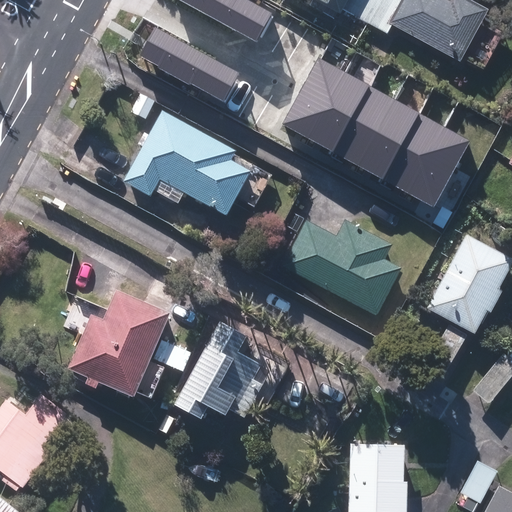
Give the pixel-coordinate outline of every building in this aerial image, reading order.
[(272,12),(249,0),(180,0),(255,41),(272,12)] [(313,0),(324,6),(326,3),(340,11),(346,0),(313,0)] [(450,0),(403,0),(391,22),(460,61),(488,13),(466,0),(453,0),(452,1),(450,0)] [(238,74),(155,28),(140,55),(223,101),(238,74)] [(345,73),(318,58),(282,124),(308,139),(345,73)] [(370,87),(345,73),(308,139),(334,153),(370,87)] [(395,101),(370,87),(334,153),(359,167),(395,101)] [(419,114),(395,101),(359,167),(383,180),(419,114)] [(230,153),(159,114),(121,183),(149,199),(158,182),(222,218),(246,176),(225,164),(230,153)] [(445,128),(419,114),(383,180),(408,194),(445,128)] [(445,128),(408,194),(434,208),(470,142),(445,128)] [(304,223),(280,267),(373,318),(398,272),(381,262),(389,248),(344,224),(335,240),(304,223)] [(464,238),(424,311),(471,336),(482,314),(485,315),(496,295),(494,293),(510,263),(464,238)] [(65,372),(130,400),(165,318),(113,295),(101,324),(88,319),(65,372)] [(241,340),(216,327),(172,409),(196,421),(202,410),(221,420),(225,412),(231,416),(257,368),(232,357),(241,340)] [(511,375),(511,365),(500,355),(468,393),(484,408),(511,375)] [(4,403),(0,408),(0,474),(20,490),(71,424),(39,400),(25,419),(4,403)] [(400,448),(348,446),(344,511),(400,511),(402,488),(398,487),(400,448)] [(475,511),(493,475),(471,465),(450,509),(456,511),(475,511)] [(511,511),(511,498),(496,490),(483,511),(511,511)] [(12,511),(0,502),(0,511),(12,511)]
